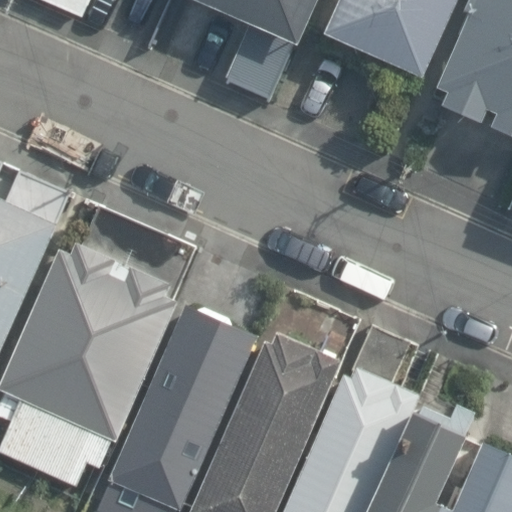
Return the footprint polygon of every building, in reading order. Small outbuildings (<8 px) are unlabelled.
[(202,0),(254,26),(235,77),(275,100),(317,0),(202,0)] [(454,0),(335,0),(324,27),(423,71),(454,0)] [(511,0),(467,0),(434,79),(443,83),(435,103),(511,134),(511,0)] [(0,370),(51,256),(41,252),(54,221),(0,197),(0,370)] [(87,468),(102,475),(177,305),(185,286),(76,238),(67,259),(52,253),(51,256),(0,370),(0,400),(0,401),(0,415),(8,419),(0,437),(0,448),(80,483),(87,468)] [(186,511),(193,511),(268,345),(177,305),(102,475),(86,511),(85,511),(163,511),(167,504),(186,511)] [(281,511),(346,366),(272,334),(268,345),(193,511),(281,511)] [(378,511),(418,421),(427,402),(346,366),(281,511),(378,511)] [(511,511),(511,461),(418,421),(378,511),(511,511)]
